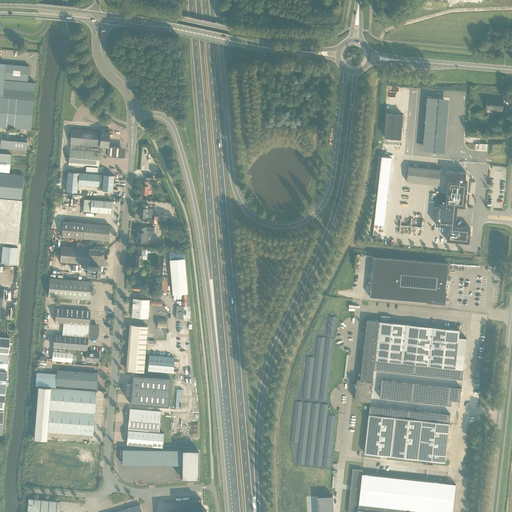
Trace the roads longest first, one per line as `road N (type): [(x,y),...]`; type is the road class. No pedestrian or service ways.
road 1 (motorway): [(250,511),(204,0)]
road 2 (motorway): [(258,511),(263,382),(336,205),(355,71)]
road 3 (motorway): [(346,70),(323,204),(295,224),(256,219),(232,181),(216,0)]
road 4 (motorway): [(191,0),(226,400)]
road 5 (unclassified): [(131,156),(106,470),(118,487),(151,492)]
road 6 (motorway): [(136,112),(171,122),(188,173),(226,400)]
road 7 (primary): [(340,47),(263,44),(96,12)]
road 8 (primary): [(104,22),(338,60)]
road 9 (primary): [(489,511),(511,309)]
road 10 (unknown): [(476,318),(456,460),(461,507)]
